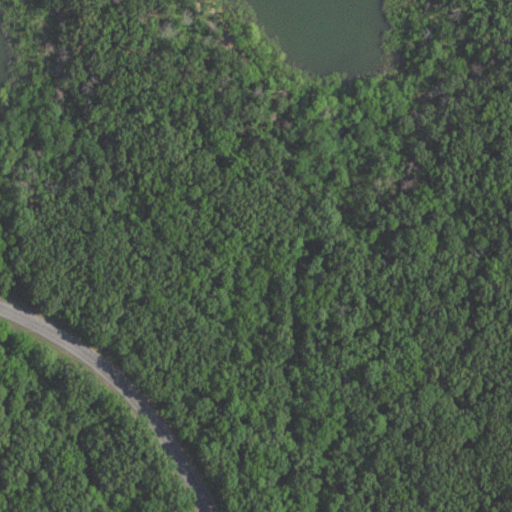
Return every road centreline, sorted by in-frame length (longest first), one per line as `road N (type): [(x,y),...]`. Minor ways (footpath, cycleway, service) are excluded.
road 1 (residential): [(282,511),(298,243),(312,195),(347,148),(420,98),(437,71),(442,0)]
road 2 (residential): [(0,306),(64,338),(134,398),(208,511)]
